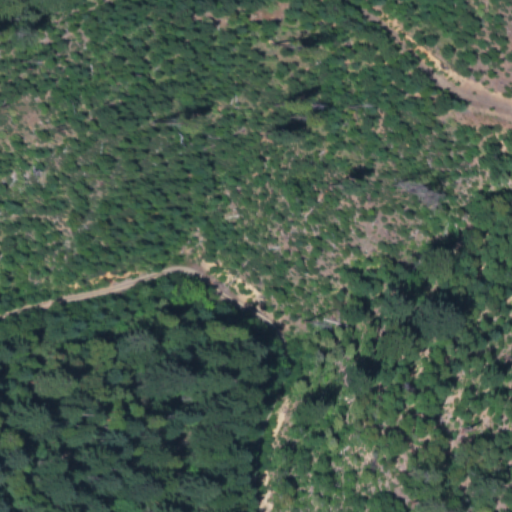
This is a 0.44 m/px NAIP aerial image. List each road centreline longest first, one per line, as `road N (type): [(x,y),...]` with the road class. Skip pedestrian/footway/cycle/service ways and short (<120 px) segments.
road 1 (track): [(251,511),(252,429),(270,364),(255,325),(202,285),(162,273),(0,313)]
road 2 (track): [(323,0),(434,83),(511,114)]
